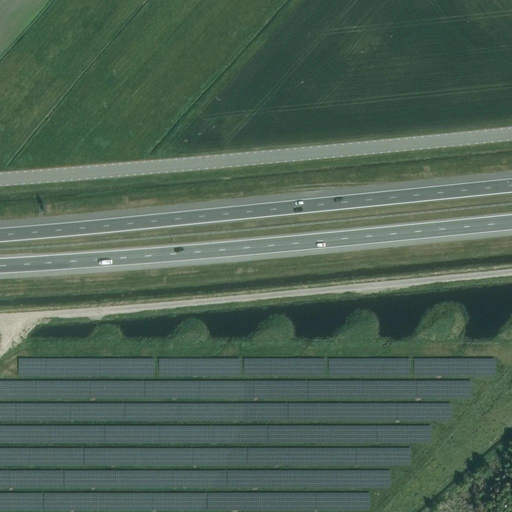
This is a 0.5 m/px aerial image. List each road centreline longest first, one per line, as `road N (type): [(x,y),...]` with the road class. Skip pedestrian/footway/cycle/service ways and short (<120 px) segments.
road 1 (motorway): [(511,185),(0,235)]
road 2 (unclassified): [(511,272),(204,306),(0,316)]
road 3 (unclassified): [(0,179),(511,135)]
road 4 (motorway): [(0,266),(511,223)]
